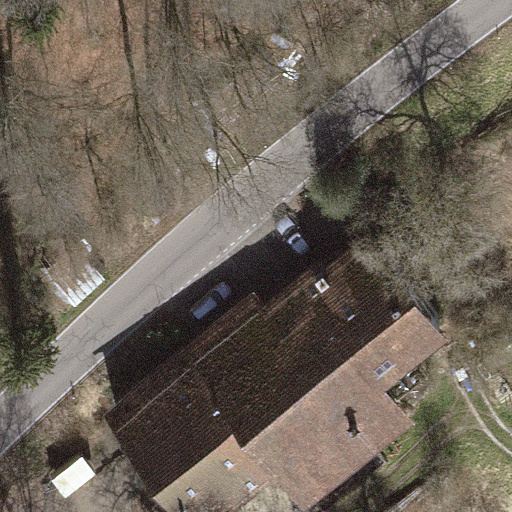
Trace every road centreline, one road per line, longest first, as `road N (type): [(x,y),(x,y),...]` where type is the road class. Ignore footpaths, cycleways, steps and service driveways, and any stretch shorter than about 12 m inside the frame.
road 1 (tertiary): [(0,429),(94,336),(494,0)]
road 2 (track): [(344,511),(467,425),(511,442)]
